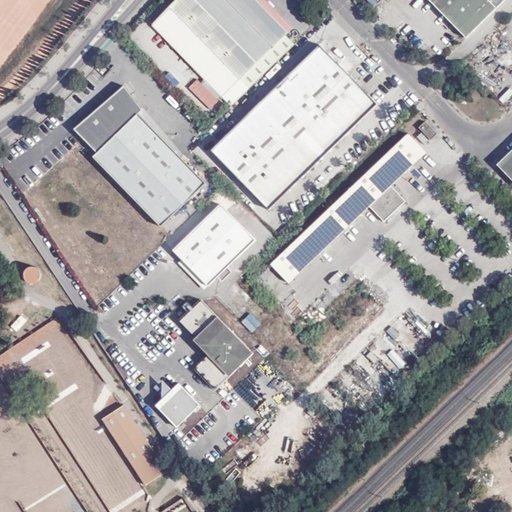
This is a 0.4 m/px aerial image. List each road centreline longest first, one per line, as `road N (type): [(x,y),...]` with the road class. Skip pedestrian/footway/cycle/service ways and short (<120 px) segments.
road 1 (residential): [(479,139),(339,0)]
road 2 (unknown): [(415,75),(275,212)]
road 3 (unknown): [(344,4),(211,139)]
road 4 (residential): [(42,98),(137,0)]
road 5 (residential): [(119,0),(42,98)]
